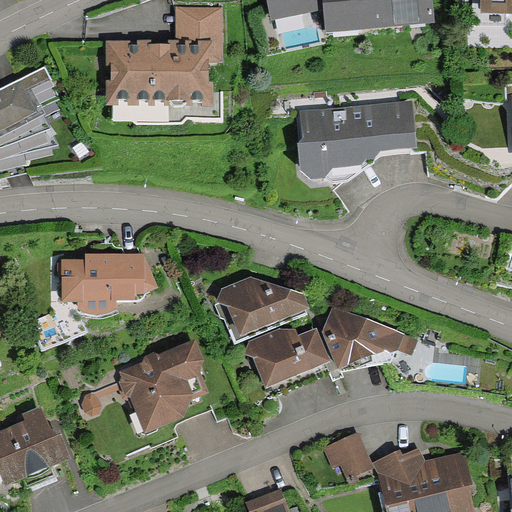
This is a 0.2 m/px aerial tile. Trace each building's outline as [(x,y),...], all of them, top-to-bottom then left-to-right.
[(261,0),(267,25),(313,13),(316,39),(429,32),(429,0),(261,0)] [(511,0),(481,0),(481,18),(511,18),(511,0)] [(177,42),(98,43),(98,115),(211,115),(211,62),(220,62),(220,9),(177,9),(177,42)] [(64,117),(41,69),(0,88),(0,165),(56,152),(44,126),(64,117)] [(415,122),(413,102),(300,113),(303,144),(298,148),(301,176),(311,185),(326,183),(333,173),(362,170),(367,165),(376,164),(381,157),(418,154),(415,122)] [(154,296),(137,257),(80,257),(80,263),(57,263),(58,308),(129,308),(129,301),(137,301),(154,296)] [(216,306),(235,346),(249,340),(276,329),(306,317),(300,302),(250,281),(220,294),(216,306)] [(330,309),(319,338),(329,364),(334,376),(397,353),(410,358),(416,342),(330,309)] [(243,354),(253,359),(262,389),(329,364),(319,338),(316,330),(298,336),(296,332),(276,329),(249,340),(243,354)] [(117,373),(140,437),(177,424),(191,400),(185,383),(194,380),(203,367),(195,345),(117,373)] [(23,426),(0,434),(0,487),(2,492),(67,467),(56,438),(50,440),(38,411),(20,419),(23,426)] [(358,435),(324,450),(334,470),(340,467),(348,483),(374,471),(358,435)] [(377,462),(388,511),(472,511),(460,457),(429,464),(426,451),(377,462)] [(247,511),(286,511),(279,492),(244,505),(247,511)]
